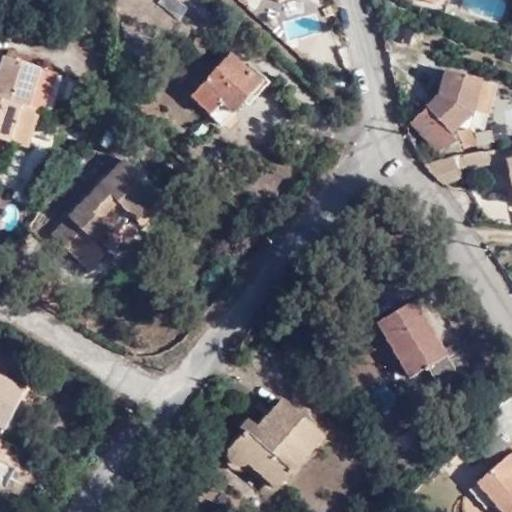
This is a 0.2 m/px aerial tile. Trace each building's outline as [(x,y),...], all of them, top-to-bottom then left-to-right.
[(160,0),(158,2),(179,20),(188,8),(178,0),(160,0)] [(224,53),(181,96),(212,127),(256,85),(224,53)] [(0,138),(14,143),(22,146),(38,109),(50,72),(32,67),(0,56),(0,138)] [(445,69),(439,93),(426,106),(410,120),(436,149),(444,158),(452,155),(464,152),(458,141),(452,134),(472,112),(481,79),(445,69)] [(464,152),(452,155),(459,167),(492,159),(489,144),(464,152)] [(511,152),(494,156),(500,177),(507,176),(511,195),(511,152)] [(426,163),(445,184),(465,176),(459,167),(452,155),(444,158),(426,163)] [(129,216),(151,193),(116,157),(42,231),(57,248),(75,230),(84,238),(100,223),(92,215),(109,197),(118,206),(129,216)] [(158,201),(151,193),(129,216),(136,225),(158,201)] [(100,223),(118,206),(109,197),(92,215),(100,223)] [(95,248),(84,238),(75,230),(57,248),(76,268),(95,248)] [(77,285),(41,259),(29,275),(65,301),(77,285)] [(415,311),(385,333),(420,384),(434,374),(446,390),(463,379),(415,311)] [(422,407),(446,390),(434,374),(420,384),(385,333),(373,341),(422,407)] [(0,423),(4,425),(27,385),(0,371),(0,423)] [(27,385),(16,405),(41,417),(51,399),(27,385)] [(321,429),(285,392),(258,417),(253,411),(231,435),(228,440),(230,445),(235,449),(241,450),(272,479),(321,429)] [(511,511),(511,442),(474,473),(486,488),(500,507),(494,511),(511,511)] [(477,495),(486,488),(474,473),(465,481),(477,495)]
